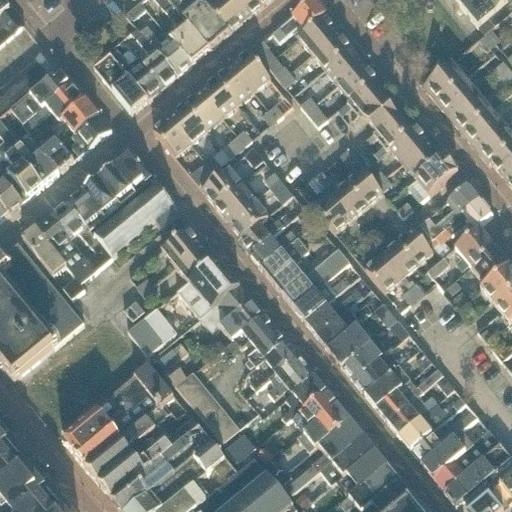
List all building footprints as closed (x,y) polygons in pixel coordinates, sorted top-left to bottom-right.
[(0,0),(0,22),(3,20),(11,13),(0,0)] [(196,67),(211,55),(165,0),(153,0),(181,34),(174,40),(196,67)] [(231,39),(209,13),(198,0),(165,0),(211,55),(231,39)] [(231,39),(247,25),(226,0),(224,0),(209,13),(231,39)] [(226,0),(247,25),(263,12),(252,0),(226,0)] [(252,0),(263,12),(277,0),(252,0)] [(497,32),(511,19),(511,0),(454,0),(462,9),(461,10),(480,32),(490,24),(497,32)] [(307,37),(328,19),(316,4),(281,33),(288,42),(302,31),(306,36),(306,37),(307,37)] [(135,24),(147,14),(142,8),(130,18),(135,24)] [(26,31),(16,18),(11,13),(3,20),(18,38),(26,31)] [(313,59),(342,35),(328,19),(307,37),(299,43),(313,59)] [(0,33),(9,45),(18,38),(3,20),(0,22),(0,33)] [(165,52),(153,36),(149,31),(142,36),(179,81),(194,69),(173,45),(165,52)] [(0,50),(1,52),(9,45),(0,33),(0,50)] [(179,81),(142,36),(139,33),(132,39),(143,51),(154,64),(145,71),(164,94),(179,81)] [(486,40),(495,50),(502,44),(493,34),(486,40)] [(326,75),(355,51),(342,35),(313,59),(326,75)] [(488,56),(495,50),(486,40),(480,46),(488,56)] [(261,61),(271,53),(265,46),(255,54),(261,61)] [(352,54),(355,52),(355,51),(326,75),(339,91),(365,69),(352,54)] [(145,71),(137,78),(118,55),(112,60),(150,106),(164,94),(145,71)] [(53,81),(61,74),(47,56),(38,63),(53,81)] [(256,98),(272,84),(251,58),(234,72),(256,98)] [(134,119),(150,106),(112,60),(97,73),(107,86),(134,119)] [(44,88),(53,81),(38,63),(30,70),(44,88)] [(466,83),(453,68),(453,67),(424,91),(438,107),(466,83)] [(500,82),(510,74),(505,67),(495,75),(500,82)] [(378,85),(370,75),(365,69),(339,91),(352,106),(373,89),(373,90),(378,85)] [(36,95),(44,88),(30,70),(21,77),(36,95)] [(281,86),(291,78),(286,71),(276,79),(281,86)] [(240,111),(256,98),(234,72),(219,85),(240,111)] [(24,128),(31,123),(38,118),(73,88),(61,74),(53,81),(44,88),(36,95),(35,96),(27,102),(19,109),(13,114),(24,128)] [(511,76),(510,74),(500,82),(506,89),(511,83),(511,76)] [(35,96),(36,95),(21,77),(13,84),(27,102),(35,96)] [(291,78),(281,86),(287,93),(297,84),(291,78)] [(451,123),(480,99),(466,83),(438,107),(451,123)] [(19,109),(27,102),(13,84),(4,91),(19,109)] [(224,124),(240,111),(219,85),(203,98),(224,124)] [(58,130),(87,105),(73,88),(38,118),(31,123),(24,128),(24,129),(29,136),(52,117),(58,123),(55,126),(58,130)] [(387,106),(373,90),(373,89),(352,106),(340,116),(340,117),(343,121),(353,113),(360,121),(353,127),(356,130),(366,123),(366,124),(367,123),(366,122),(385,106),(386,107),(387,106)] [(13,114),(19,109),(4,91),(0,94),(0,103),(10,116),(13,114)] [(209,137),(224,124),(203,98),(187,111),(209,137)] [(464,139),(493,115),(480,99),(451,123),(464,139)] [(302,111),(307,117),(317,109),(312,102),(302,111)] [(0,121),(2,123),(10,116),(0,103),(0,121)] [(100,120),(88,106),(87,105),(58,130),(52,134),(59,142),(72,130),(79,138),(100,120)] [(367,123),(366,124),(369,127),(377,136),(378,136),(379,137),(398,121),(397,120),(398,119),(390,110),(387,106),(386,107),(385,106),(366,122),(367,123)] [(317,109),(307,117),(313,124),(323,116),(317,109)] [(279,126),(285,120),(277,110),(270,116),(279,126)] [(193,150),(209,137),(187,111),(171,124),(193,150)] [(477,154),(506,130),(493,115),(464,139),(477,154)] [(272,131),(279,126),(270,116),(264,121),(272,131)] [(412,136),(399,120),(398,119),(397,120),(398,121),(379,137),(378,136),(377,136),(378,137),(368,145),(371,149),(378,143),(385,152),(375,159),(379,164),(391,154),(412,136)] [(93,153),(113,136),(100,120),(79,138),(74,142),(78,148),(72,152),(81,162),(93,153)] [(177,163),(193,150),(171,124),(155,137),(177,163)] [(490,170),(511,151),(511,138),(506,130),(477,154),(490,170)] [(430,148),(425,142),(417,131),(412,136),(391,154),(404,169),(430,148)] [(247,152),(254,146),(246,136),(239,142),(247,152)] [(60,180),(75,167),(55,142),(39,155),(60,180)] [(241,157),(247,152),(239,142),(232,147),(241,157)] [(39,155),(31,162),(17,145),(10,151),(15,156),(44,192),(60,180),(39,155)] [(0,177),(25,208),(30,204),(44,192),(15,156),(10,151),(6,146),(0,151),(0,155),(4,160),(0,163),(0,177)] [(446,160),(443,163),(430,148),(404,169),(417,185),(446,161),(446,160)] [(506,183),(511,178),(511,151),(490,170),(493,168),(506,183)] [(251,168),(261,160),(255,153),(245,161),(251,168)] [(350,172),(357,166),(348,156),(342,162),(350,172)] [(115,170),(139,200),(155,187),(131,157),(115,170)] [(431,201),(460,177),(446,161),(417,185),(431,201)] [(216,178),(223,172),(214,162),(208,168),(216,178)] [(209,183),(216,178),(208,168),(201,173),(209,183)] [(123,213),(139,200),(115,170),(99,184),(123,213)] [(217,212),(243,190),(230,174),(204,195),(217,212)] [(372,184),(365,176),(349,189),(368,212),(384,199),(383,198),(378,191),(372,184)] [(378,191),(388,183),(382,176),(372,184),(378,191)] [(25,208),(0,177),(0,207),(10,220),(25,208)] [(325,193),(332,187),(323,177),(317,183),(325,193)] [(266,186),(271,193),(281,185),(276,178),(266,186)] [(318,198),(325,193),(317,183),(310,188),(318,198)] [(388,183),(378,191),(383,198),(394,189),(388,183)] [(107,226),(123,213),(99,184),(84,196),(107,226)] [(281,185),(271,193),(277,200),(287,191),(281,185)] [(353,225),(368,212),(349,189),(333,202),(353,225)] [(182,220),(176,212),(158,190),(96,242),(114,263),(157,228),(164,236),(182,220)] [(230,227),(256,206),(243,190),(217,212),(230,227)] [(447,234),(482,205),(470,190),(449,207),(456,215),(437,231),(430,223),(422,230),(434,245),(447,234)] [(93,238),(107,226),(84,196),(69,209),(93,238)] [(337,239),(353,225),(333,202),(317,216),(337,239)] [(473,237),(494,219),(482,205),(447,234),(453,241),(467,229),(473,237)] [(261,229),(269,222),(256,206),(230,227),(243,244),(261,229)] [(0,229),(10,220),(0,207),(0,229)] [(405,223),(414,215),(409,208),(399,216),(405,223)] [(96,242),(93,238),(69,209),(53,222),(72,245),(81,238),(91,251),(83,258),(98,276),(114,263),(96,242)] [(307,215),(300,220),(311,234),(318,228),(307,215)] [(83,258),(72,245),(53,222),(38,235),(67,271),(77,284),(82,289),(98,276),(83,258)] [(275,229),(267,236),(261,229),(243,244),(240,246),(251,260),(272,243),(281,236),(275,229)] [(428,250),(434,245),(422,230),(416,236),(428,250)] [(176,272),(205,248),(192,232),(163,256),(176,272)] [(473,274),(497,254),(481,234),(457,255),(473,274)] [(55,282),(67,271),(38,235),(25,245),(55,282)] [(435,258),(428,250),(416,236),(415,235),(399,249),(419,272),(435,258)] [(283,256),(299,243),(293,236),(277,249),(272,243),(251,260),(262,273),(283,256)] [(190,288),(219,265),(205,248),(176,272),(190,288)] [(297,269),(310,257),(304,249),(288,262),(283,256),(262,273),(274,287),(297,269)] [(403,285),(419,272),(399,249),(384,262),(403,285)] [(85,329),(20,250),(3,264),(4,265),(0,267),(0,358),(20,382),(55,354),(85,329)] [(488,292),(511,272),(497,254),(473,274),(488,292)] [(345,273),(351,268),(340,255),(328,265),(308,282),(285,301),(296,314),(317,297),(345,273)] [(387,299),(403,285),(384,262),(367,276),(387,299)] [(442,287),(438,281),(451,270),(446,264),(429,278),(435,284),(435,283),(440,289),(442,287)] [(219,265),(190,288),(178,298),(201,326),(202,326),(242,293),(219,265)] [(357,287),(363,282),(351,268),(345,273),(357,287)] [(285,301),(308,282),(297,269),(274,287),(285,301)] [(496,312),(511,298),(511,272),(488,292),(482,296),(496,312)] [(307,328),(328,311),(353,290),(347,283),(322,304),(317,297),(296,314),(307,328)] [(86,295),(82,289),(77,284),(65,294),(74,305),(86,295)] [(144,299),(154,291),(148,284),(138,292),(144,299)] [(453,300),(462,293),(457,286),(448,294),(453,300)] [(419,304),(426,299),(417,289),(411,294),(419,304)] [(154,291),(144,299),(149,306),(159,298),(154,291)] [(213,339),(223,332),(232,324),(253,306),(242,293),(202,326),(208,333),(213,339)] [(413,310),(419,304),(411,294),(404,300),(413,310)] [(318,341),(350,314),(358,308),(364,303),(359,296),(333,317),(328,311),(307,328),(318,341)] [(498,315),(511,330),(511,329),(511,298),(496,312),(498,315)] [(231,348),(244,338),(265,320),(253,306),(232,324),(223,332),(228,339),(225,341),(231,348)] [(134,327),(146,317),(137,307),(126,316),(134,327)] [(390,333),(393,331),(399,326),(385,309),(376,316),(390,333)] [(360,329),(374,318),(368,310),(355,320),(350,314),(318,341),(329,355),(360,329)] [(265,320),(244,338),(251,347),(273,330),(265,320)] [(375,347),(374,346),(360,329),(329,355),(343,372),(368,352),(375,347)] [(169,330),(142,352),(149,362),(177,339),(169,330)] [(259,356),(280,339),(273,330),(251,347),(259,356)] [(488,335),(482,341),(488,348),(495,342),(488,335)] [(280,339),(259,356),(266,365),(287,348),(280,339)] [(355,386),(376,369),(385,361),(390,357),(379,343),(375,347),(368,352),(343,372),(355,386)] [(166,376),(176,368),(190,357),(182,348),(159,366),(166,376)] [(258,396),(271,385),(299,362),(287,348),(266,365),(260,371),(265,377),(251,388),(258,396)] [(503,367),(511,359),(511,352),(510,349),(497,359),(503,367)] [(367,400),(401,373),(411,364),(404,357),(391,368),(385,361),(376,369),(355,386),(367,400)] [(424,376),(434,368),(426,359),(417,367),(424,376)] [(275,405),(311,376),(299,362),(271,385),(277,391),(269,397),(275,405)] [(176,368),(166,376),(165,376),(177,391),(188,383),(176,368)] [(88,475),(176,402),(150,371),(96,416),(99,419),(65,446),(73,456),(76,459),(76,460),(88,475)] [(378,414),(407,390),(412,386),(401,373),(367,400),(378,414)] [(390,428),(410,411),(437,388),(445,382),(440,375),(413,398),(407,390),(378,414),(390,428)] [(191,380),(188,383),(177,391),(173,394),(181,404),(199,390),(191,380)] [(301,418),(327,396),(316,382),(294,399),(300,408),(293,413),(293,414),(282,422),(287,429),(301,418)] [(448,401),(456,395),(445,382),(437,388),(448,401)] [(207,399),(199,390),(181,404),(189,413),(207,399)] [(312,433),(339,411),(327,396),(301,418),(312,433)] [(215,408),(207,399),(189,413),(197,423),(215,408)] [(179,426),(188,418),(176,402),(88,475),(100,490),(161,440),(163,438),(157,430),(172,418),(179,426)] [(401,442),(438,412),(439,411),(434,404),(417,419),(410,411),(390,428),(401,442)] [(223,418),(215,408),(197,423),(205,433),(223,418)] [(330,443),(351,425),(339,411),(312,433),(324,447),(330,443)] [(450,419),(447,422),(438,412),(401,442),(413,456),(433,439),(453,422),(450,419)] [(231,428),(223,418),(205,433),(213,442),(231,428)] [(138,484),(169,459),(201,433),(193,424),(179,435),(180,436),(167,447),(161,440),(100,490),(113,505),(138,484)] [(322,478),(332,470),(344,460),(365,443),(351,425),(330,443),(324,447),(320,451),(328,460),(288,493),(294,500),(321,477),(322,478)] [(424,470),(463,438),(470,432),(465,425),(440,445),(436,439),(434,440),(433,439),(413,456),(424,470)] [(239,437),(231,428),(213,442),(221,452),(239,437)] [(67,511),(0,430),(0,511),(67,511)] [(435,483),(475,451),(463,438),(424,470),(435,483)] [(446,497),(502,452),(491,438),(475,451),(435,483),(446,497)] [(238,469),(257,454),(245,439),(226,454),(238,469)] [(352,477),(377,456),(365,443),(344,460),(350,468),(340,476),(345,482),(352,477)] [(167,511),(174,507),(199,486),(208,479),(215,474),(226,464),(213,449),(195,464),(170,485),(136,511),(167,511)] [(458,511),(511,465),(511,464),(502,452),(446,497),(458,511)] [(268,469),(275,463),(267,453),(260,459),(268,469)] [(359,495),(389,471),(377,456),(352,477),(354,479),(357,477),(362,482),(354,489),(359,495)] [(168,472),(175,467),(169,459),(138,484),(113,505),(118,511),(136,511),(170,485),(175,480),(168,472)] [(275,463),(268,469),(276,480),(283,474),(275,463)] [(226,464),(215,474),(227,489),(239,480),(226,464)] [(293,511),(264,476),(256,466),(239,480),(227,489),(212,502),(202,510),(199,511),(293,511)] [(374,508),(401,486),(389,471),(359,495),(341,510),(342,511),(354,511),(368,501),(374,508)] [(285,489),(294,481),(290,475),(280,483),(285,489)] [(199,511),(202,510),(212,502),(199,486),(174,507),(167,511),(199,511)] [(401,511),(414,502),(401,486),(374,508),(370,511),(401,511)] [(511,501),(502,490),(476,511),(510,511),(511,511),(511,501)] [(302,511),(308,511),(313,509),(305,500),(297,506),(302,511)] [(422,511),(414,502),(401,511),(422,511)]
